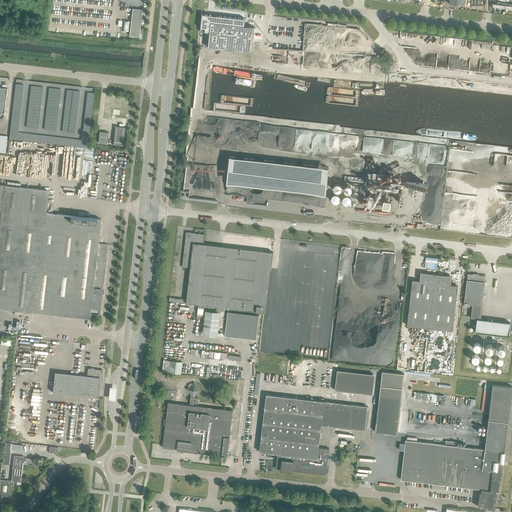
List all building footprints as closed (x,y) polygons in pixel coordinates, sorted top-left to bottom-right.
[(139,32),(141,33),(142,28),(140,28),(142,10),(132,8),(129,36),(139,37),(139,32)] [(202,14),(200,31),(209,32),(208,47),(251,52),(254,27),(244,26),(245,19),(202,14)] [(121,32),(128,33),(129,23),(122,22),(121,32)] [(113,145),(123,146),(125,127),(115,126),(113,145)] [(17,139),(18,133),(18,130),(10,129),(9,139),(17,139)] [(99,131),(98,143),(107,144),(108,132),(99,131)] [(82,137),(82,140),(81,147),(88,148),(89,138),(82,137)] [(226,184),(325,195),(326,189),(327,189),(328,188),(326,188),(327,182),(328,182),(328,181),(327,181),(328,175),(329,175),(329,174),(328,174),(328,168),(229,157),(228,163),(227,163),(227,164),(228,164),(228,170),(226,170),(226,171),(227,171),(227,177),(225,177),(225,178),(227,178),(226,184)] [(333,186),(333,187),(333,188),(333,189),(334,189),(334,190),(335,191),(336,191),(336,192),(337,192),(338,192),(339,191),(340,191),(340,190),(341,190),(341,189),(341,188),(341,187),(341,186),(341,185),(340,184),(339,184),(338,183),(337,183),(336,183),(335,184),(334,185),(333,186)] [(90,313),(91,313),(99,314),(107,245),(98,244),(101,219),(46,213),(49,190),(0,184),(0,308),(89,318),(90,313)] [(334,194),(333,194),(333,195),(332,195),(332,196),(331,196),(331,197),(331,198),(331,199),(331,200),(332,201),(332,202),(333,202),(334,203),(335,203),(336,203),(337,203),(337,202),(338,202),(339,201),(339,200),(340,200),(340,199),(340,198),(340,197),(339,197),(339,196),(339,195),(338,195),(337,194),(336,194),(335,194),(334,194)] [(342,199),(342,200),(342,201),(343,202),(343,203),(344,203),(344,204),(345,204),(346,204),(347,204),(348,204),(349,203),(350,203),(350,202),(350,201),(351,201),(351,200),(351,199),(351,198),(350,198),(350,197),(349,196),(348,196),(348,195),(347,195),(346,195),(345,195),(344,196),(343,197),(343,198),(342,198),(342,199)] [(169,301),(263,312),(266,312),(267,306),(266,306),(273,252),(263,251),(203,244),(205,234),(186,232),(182,267),(190,268),(186,299),(169,297),(169,301)] [(407,325),(452,331),(457,286),(449,285),(450,279),(447,279),(447,276),(424,274),(424,276),(421,276),(420,281),(412,280),(407,325)] [(470,318),(480,319),(485,276),(467,274),(464,303),(472,304),(470,318)] [(227,312),(224,336),(256,340),(259,316),(227,312)] [(98,392),(100,393),(103,370),(93,369),(93,368),(90,368),(90,369),(88,368),(87,376),(54,372),(52,392),(97,397),(98,392)] [(382,371),(375,432),(397,434),(404,374),(382,371)] [(189,451),(227,455),(233,410),(193,405),(193,403),(194,403),(194,404),(197,404),(198,398),(194,397),(194,395),(200,391),(194,383),(187,389),(191,394),(189,405),(168,402),(162,447),(181,450),(181,452),(189,452),(189,451)] [(405,440),(401,480),(481,489),(479,506),(485,507),(484,511),(485,511),(487,507),(494,508),(496,491),(500,491),(511,390),(511,387),(492,385),(485,449),(455,446),(456,442),(446,441),(445,445),(405,440)] [(116,388),(109,387),(108,400),(114,401),(116,388)] [(166,398),(176,399),(177,391),(167,390),(166,398)] [(259,452),(277,454),(275,468),(326,474),(329,449),(318,447),(321,425),(364,430),(367,406),(266,394),(259,452)] [(4,443),(2,464),(8,464),(11,443),(4,443)] [(1,495),(1,500),(11,501),(13,484),(16,484),(21,485),(21,482),(24,457),(14,456),(11,481),(3,480),(2,491),(1,491),(1,492),(1,495)]
